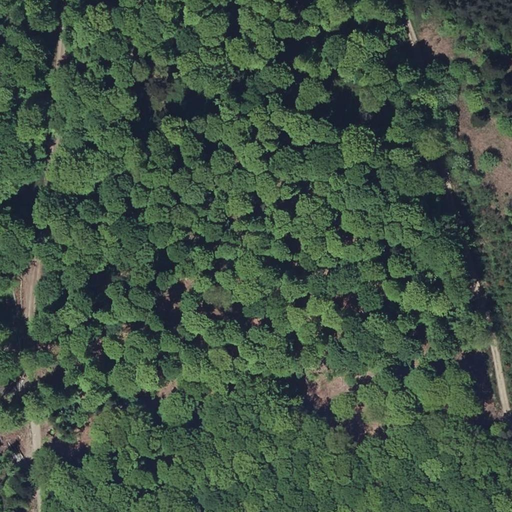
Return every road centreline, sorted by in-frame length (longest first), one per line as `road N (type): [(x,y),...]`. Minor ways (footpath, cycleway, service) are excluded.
road 1 (track): [(62,0),(24,294),(41,511)]
road 2 (track): [(511,387),(400,0)]
